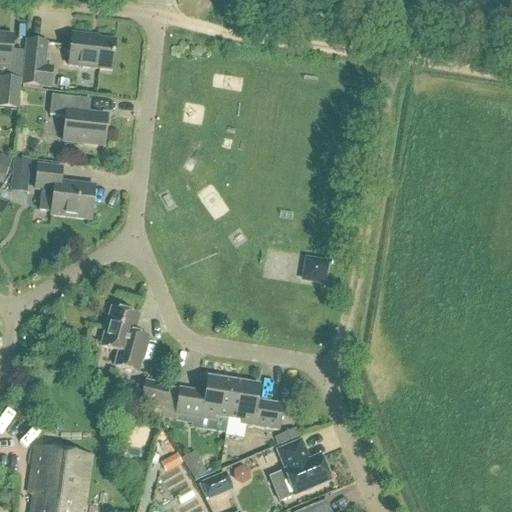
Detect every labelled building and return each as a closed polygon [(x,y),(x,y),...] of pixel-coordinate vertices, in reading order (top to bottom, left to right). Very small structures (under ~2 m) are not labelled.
[(10,69),(13,39),(0,37),(0,74),(4,75),(5,68),(10,69)] [(111,74),(114,44),(86,41),(86,38),(71,37),(67,69),(111,74)] [(24,44),(20,82),(20,89),(51,92),(53,70),(46,69),(48,46),(24,44)] [(20,89),(20,82),(0,80),(0,111),(18,113),(20,89)] [(103,149),(106,119),(88,117),(90,103),(51,99),(49,119),(65,121),(62,145),(103,149)] [(11,194),(27,195),(30,164),(14,163),(11,194)] [(0,168),(0,182),(4,184),(8,172),(0,168)] [(35,193),(41,193),(39,214),(51,215),(51,219),(90,224),(94,190),(59,186),(61,172),(37,169),(35,193)] [(300,285),(323,289),(327,266),(304,262),(300,285)] [(137,321),(109,313),(98,352),(116,357),(112,371),(136,378),(146,341),(132,338),(137,321)] [(161,412),(167,388),(144,382),(138,406),(161,412)] [(227,426),(233,388),(207,383),(204,399),(178,395),(174,420),(211,427),(212,423),(227,426)] [(233,388),(227,426),(240,428),(240,431),(277,438),(281,412),(255,408),(258,392),(233,388)] [(207,449),(212,429),(192,425),(187,444),(207,449)] [(294,432),(274,441),(278,449),(297,441),(294,432)] [(307,469),(297,443),(274,453),(285,478),(282,479),(292,503),(328,489),(318,464),(307,469)] [(81,511),(89,458),(34,450),(27,496),(32,497),(29,511),(81,511)] [(165,477),(180,469),(175,459),(160,467),(165,477)] [(199,462),(186,469),(194,483),(206,476),(199,462)] [(207,504),(231,494),(223,475),(199,485),(207,504)]
